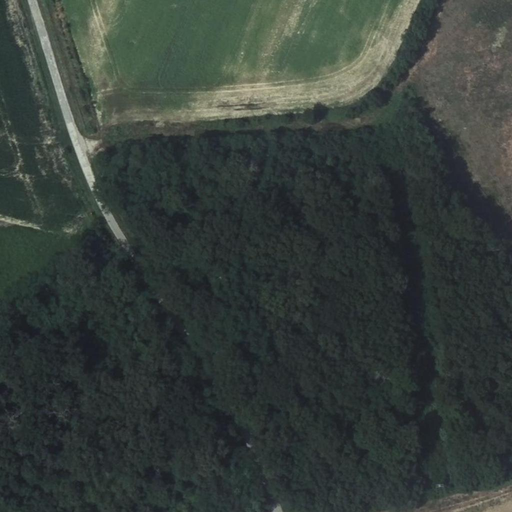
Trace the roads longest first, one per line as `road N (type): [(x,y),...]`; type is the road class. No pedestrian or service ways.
road 1 (unclassified): [(277,511),(116,231),(76,146),(31,0)]
road 2 (track): [(76,146),(348,123),(380,106),(412,70),(441,0)]
road 3 (track): [(511,461),(460,486),(317,511)]
